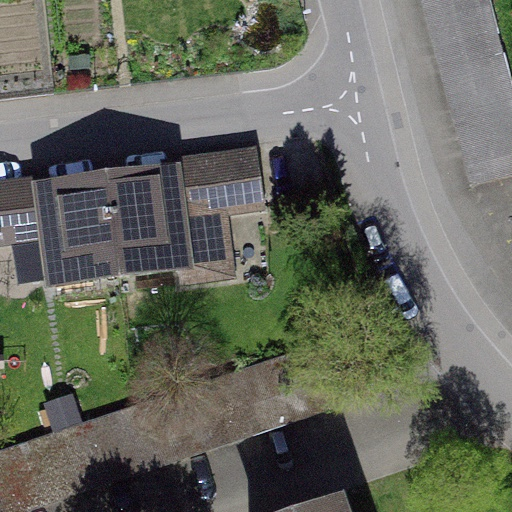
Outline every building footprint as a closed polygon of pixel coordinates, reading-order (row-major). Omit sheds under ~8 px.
[(417,0),(467,188),(511,176),(511,111),(482,0),(417,0)] [(223,214),(257,209),(250,158),(184,167),(187,196),(220,192),(223,214)] [(168,179),(156,181),(49,194),(37,196),(48,285),(179,268),(168,179)] [(19,188),(0,190),(0,220),(22,218),(19,188)] [(0,511),(26,511),(366,398),(346,339),(0,454),(0,511)]
